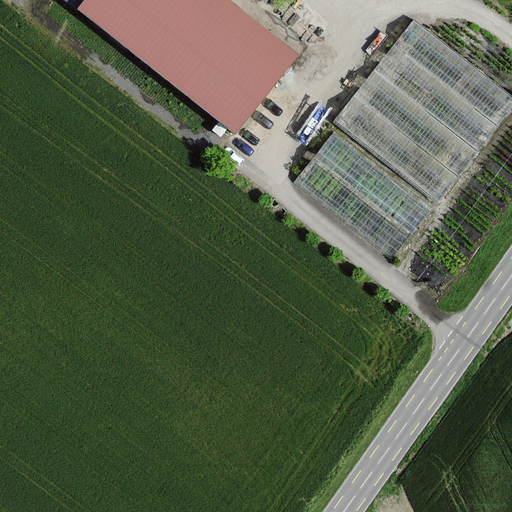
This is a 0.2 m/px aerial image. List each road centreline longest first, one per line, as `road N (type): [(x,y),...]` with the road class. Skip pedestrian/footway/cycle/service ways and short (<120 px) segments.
road 1 (track): [(469,336),(255,170),(379,8),(462,3),(511,39)]
road 2 (secondary): [(511,276),(345,511)]
